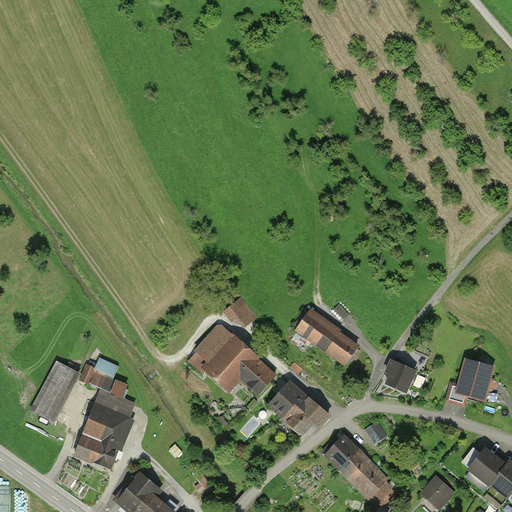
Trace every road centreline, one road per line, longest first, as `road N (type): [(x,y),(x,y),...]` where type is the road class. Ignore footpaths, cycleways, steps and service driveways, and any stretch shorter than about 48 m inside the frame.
road 1 (track): [(345,417),(224,319),(210,318),(180,358),(159,356),(0,131)]
road 2 (residential): [(236,511),(359,409),(413,412),(511,441)]
road 3 (track): [(359,409),(393,352),(511,214)]
